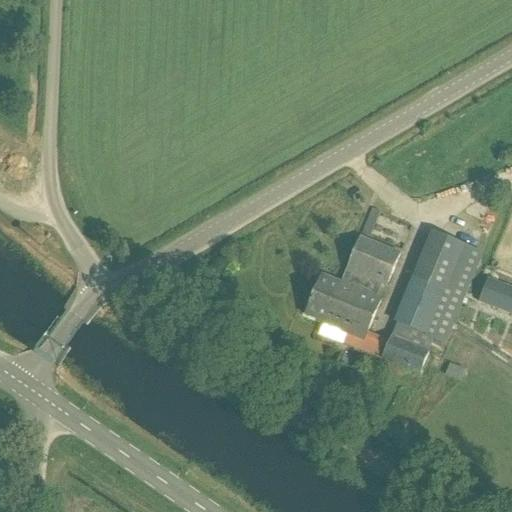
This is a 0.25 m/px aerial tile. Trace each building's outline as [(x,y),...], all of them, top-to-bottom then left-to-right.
[(500,152),(496,163),(504,166),(508,154),(500,152)] [(380,214),(372,211),(363,235),(370,238),(380,214)] [(401,232),(404,218),(381,213),(378,227),(401,232)] [(424,227),(392,320),(445,339),(478,245),(424,227)] [(307,315),(326,323),(325,325),(365,341),(381,300),(378,299),(383,286),(387,287),(400,255),(360,239),(342,284),(322,276),(307,315)] [(479,304),(511,316),(511,288),(489,279),(479,304)] [(393,337),(408,344),(413,334),(397,327),(393,337)] [(408,344),(393,337),(383,361),(420,376),(430,353),(408,344)] [(446,376),(460,382),(466,370),(451,364),(446,376)]
